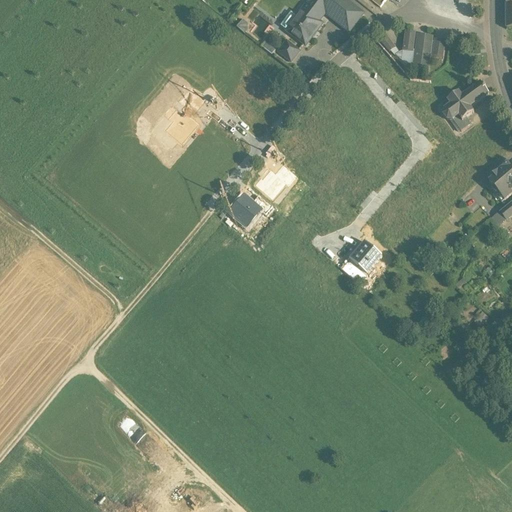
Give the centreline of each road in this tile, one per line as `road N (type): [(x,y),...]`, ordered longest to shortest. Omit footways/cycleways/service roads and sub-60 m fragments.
road 1 (track): [(0,461),(211,212)]
road 2 (residential): [(342,54),(423,145),(336,248)]
road 3 (track): [(241,511),(84,362)]
road 4 (track): [(127,311),(0,202)]
road 5 (residential): [(262,151),(342,54)]
